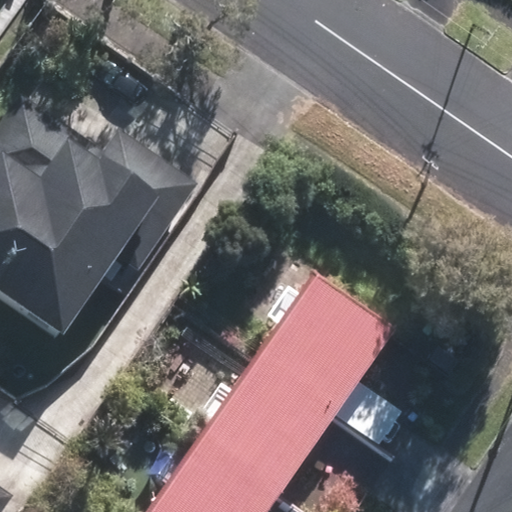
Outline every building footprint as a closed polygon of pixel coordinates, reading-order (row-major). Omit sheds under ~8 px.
[(0,304),(59,342),(135,226),(166,246),(203,188),(118,133),(104,154),(13,96),(0,116),(0,304)] [(374,432),(397,400),(353,368),(385,322),(304,265),(246,345),(327,403),(328,401),(374,432)] [(271,483),(327,403),(246,345),(190,425),(271,483)] [(142,511),(250,511),(271,483),(190,425),(134,506),(142,511)] [(0,511),(10,511),(16,504),(0,494),(0,511)]
